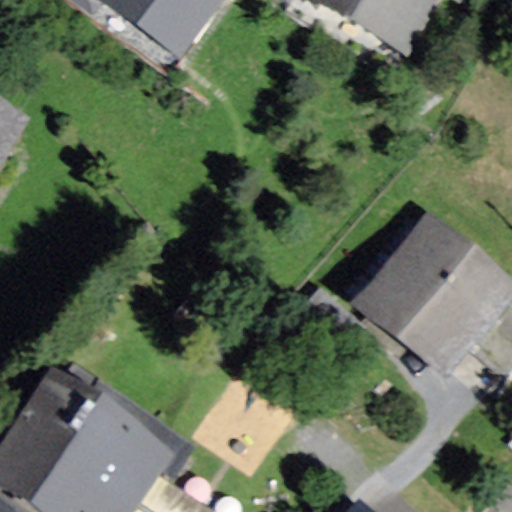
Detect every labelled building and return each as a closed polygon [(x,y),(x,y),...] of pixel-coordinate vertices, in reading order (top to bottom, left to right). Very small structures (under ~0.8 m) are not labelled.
[(177,62),(220,0),(67,0),(90,16),(97,6),(177,62)] [(407,67),(446,0),(303,0),(301,4),(407,67)] [(0,161),(21,127),(0,114),(0,161)] [(511,295),(427,229),(361,314),(445,380),(511,295)] [(196,511),(166,492),(189,457),(62,375),(0,469),(0,511),(196,511)]
